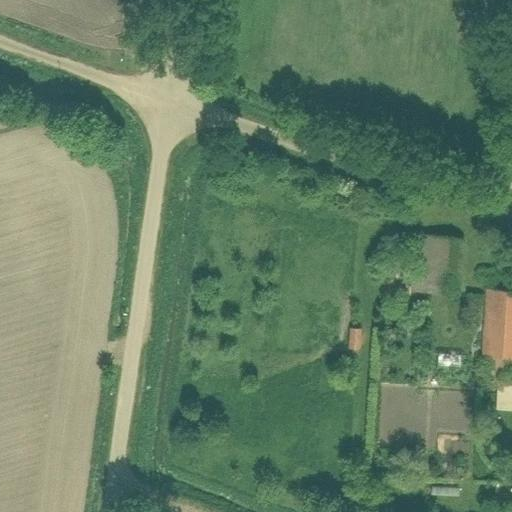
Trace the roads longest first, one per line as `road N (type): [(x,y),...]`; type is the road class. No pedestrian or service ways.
road 1 (unclassified): [(112,511),(174,104)]
road 2 (residential): [(174,104),(511,241)]
road 3 (residential): [(0,43),(174,104)]
